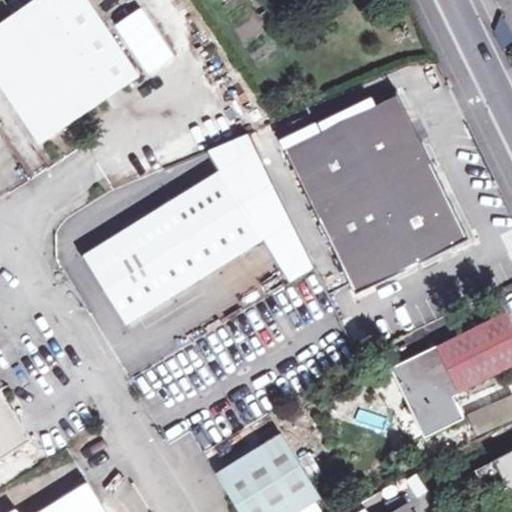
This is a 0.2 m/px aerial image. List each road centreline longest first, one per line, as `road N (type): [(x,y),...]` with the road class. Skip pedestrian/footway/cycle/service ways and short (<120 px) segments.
road 1 (residential): [(177,511),(4,233)]
road 2 (tertiary): [(452,0),(511,121)]
